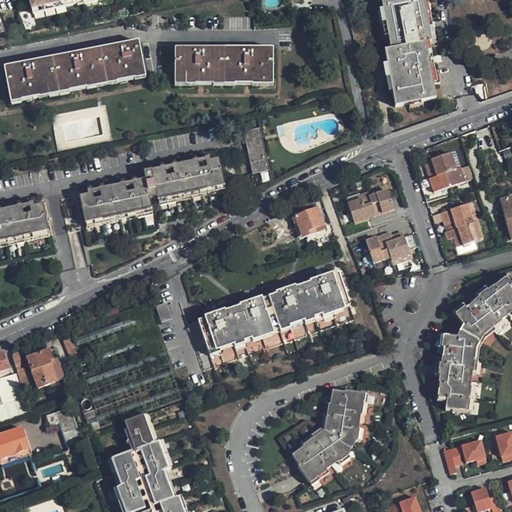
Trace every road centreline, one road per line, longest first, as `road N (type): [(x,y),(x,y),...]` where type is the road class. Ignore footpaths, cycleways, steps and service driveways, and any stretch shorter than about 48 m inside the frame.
road 1 (residential): [(0,337),(325,175),(511,103)]
road 2 (unknown): [(165,259),(187,320),(207,345),(227,350),(315,327)]
